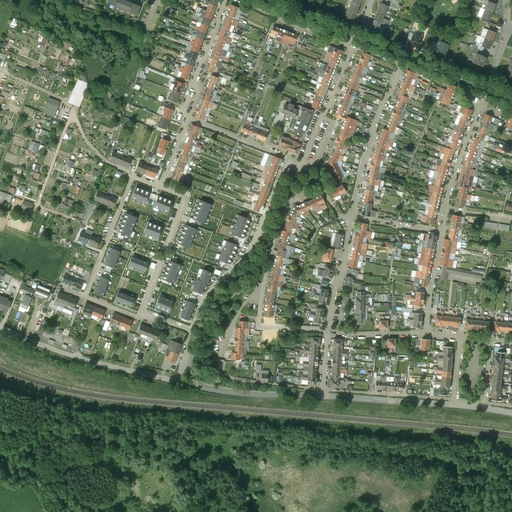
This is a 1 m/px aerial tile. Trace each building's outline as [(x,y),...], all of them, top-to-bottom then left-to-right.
[(140,6),(124,0),(109,0),(108,3),(113,5),(116,6),(118,7),(121,8),(124,9),(126,10),(129,11),(131,12),(137,15),(140,6)] [(488,1),(484,10),(492,13),(495,5),(488,1)] [(215,6),(205,2),(204,4),(208,6),(206,10),(213,13),(215,6)] [(359,5),(351,2),(345,17),(353,20),(355,14),(356,14),(357,11),(356,11),(359,5)] [(387,6),(381,3),(377,12),(384,14),(387,6)] [(238,7),(230,5),(228,11),(235,14),(238,7)] [(213,13),(206,10),(205,15),(201,13),(200,15),(210,19),(213,13)] [(492,13),(484,10),(481,18),(489,21),(492,13)] [(235,14),(228,11),(226,16),(233,20),(235,14)] [(384,14),(377,12),(373,20),(380,23),(387,26),(388,21),(383,18),(384,14)] [(210,19),(200,15),(200,16),(199,18),(198,22),(201,24),(207,26),(210,19)] [(233,20),(226,16),(225,16),(223,22),(231,25),(234,26),(236,27),(238,21),(233,20)] [(380,23),(373,20),(370,29),(377,31),(380,23)] [(201,24),(198,22),(196,27),(195,29),(205,33),(207,26),(201,24)] [(231,25),(223,22),(221,28),(228,31),(231,32),(232,32),(234,26),(231,25)] [(279,28),(273,26),(270,33),(276,36),(279,28)] [(228,31),(221,28),(219,34),(226,37),(227,35),(229,36),(231,32),(228,31)] [(283,30),(279,28),(276,36),(274,40),(280,43),(285,30),(283,29),(283,30)] [(205,33),(195,29),(194,31),(192,35),(196,37),(202,39),(205,33)] [(288,31),(285,30),(280,43),(286,45),(287,43),(287,44),(288,40),(291,33),(288,32),(288,31)] [(495,33),(488,30),(484,38),(492,40),(495,33)] [(291,33),(288,40),(287,44),(288,44),(288,46),(292,47),(294,44),(293,43),(293,42),(294,43),(297,35),(291,33)] [(416,35),(413,34),(410,42),(409,44),(417,48),(423,35),(417,33),(416,35)] [(226,37),(219,34),(216,40),(217,40),(224,43),(227,44),(229,45),(231,39),(226,37)] [(192,35),(190,40),(191,40),(190,42),(200,46),(202,39),(196,37),(192,35)] [(492,40),(484,38),(481,46),(489,49),(492,40)] [(224,43),(217,40),(214,46),(222,49),(224,43)] [(449,45),(440,41),(436,51),(445,55),(449,45)] [(200,46),(190,42),(189,45),(188,45),(187,49),(191,50),(197,53),(200,46)] [(474,47),(460,42),(458,46),(472,51),(474,47)] [(222,49),(214,46),(212,52),(220,55),(224,56),(224,57),(227,51),(222,49)] [(335,48),(332,47),(330,51),(329,53),(332,54),(340,57),(342,51),(335,48)] [(197,53),(191,50),(189,55),(185,53),(185,55),(195,59),(197,53)] [(220,55),(212,52),(210,58),(217,61),(220,55)] [(370,55),(363,52),(361,56),(360,58),(368,61),(370,55)] [(340,57),(332,54),(329,53),(328,56),(331,57),(330,60),(337,63),(340,57)] [(486,56),(477,53),(475,57),(470,55),(468,60),(483,66),(486,56)] [(195,59),(185,55),(184,57),(187,59),(186,63),(192,66),(195,59)] [(217,61),(210,58),(208,63),(208,64),(215,67),(217,61)] [(368,61),(360,58),(359,61),(358,64),(363,66),(363,67),(368,68),(369,69),(370,67),(370,66),(370,65),(371,63),(371,62),(368,61)] [(337,63),(330,60),(328,66),(335,69),(337,63)] [(186,63),(182,62),(179,69),(189,72),(192,66),(186,63)] [(215,67),(208,64),(208,63),(207,63),(205,70),(213,73),(215,67)] [(363,66),(358,64),(356,63),(355,67),(354,67),(353,69),(361,72),(363,67),(363,66)] [(328,66),(324,64),(322,70),(333,74),(335,69),(328,66)] [(333,74),(322,70),(318,68),(317,72),(320,73),(319,76),(323,77),(330,80),(333,74)] [(511,81),(511,70),(507,68),(505,74),(504,74),(503,77),(504,77),(501,83),(510,87),(511,81)] [(189,72),(179,69),(179,71),(182,72),(180,77),(187,79),(189,72)] [(361,72),(353,69),(352,72),(353,72),(351,75),(359,78),(361,72)] [(418,74),(407,70),(404,76),(412,79),(415,80),(418,81),(419,82),(420,79),(416,78),(418,74)] [(211,75),(208,81),(216,84),(219,85),(220,82),(221,79),(218,78),(219,76),(215,75),(215,76),(211,75)] [(359,78),(351,75),(349,81),(356,84),(359,78)] [(222,78),(219,76),(218,78),(221,79),(220,82),(233,87),(234,86),(235,83),(230,81),(226,79),(222,78)] [(412,79),(404,76),(403,79),(402,82),(409,85),(413,86),(414,82),(415,80),(412,79)] [(330,80),(323,77),(320,83),(328,86),(330,80)] [(183,84),(175,80),(173,84),(175,85),(172,90),(180,93),(183,84)] [(89,85),(78,81),(68,103),(79,108),(89,85)] [(216,84),(208,81),(206,87),(213,90),(216,84)] [(356,84),(349,81),(346,87),(354,90),(357,91),(360,85),(356,84)] [(328,86),(320,83),(317,82),(316,85),(315,88),(318,89),(326,92),(327,90),(328,86)] [(409,85),(402,82),(401,84),(400,88),(407,91),(410,92),(411,89),(413,86),(409,85)] [(456,87),(449,84),(446,90),(453,93),(456,87)] [(7,96),(8,91),(10,92),(11,86),(4,85),(1,95),(7,96)] [(213,90),(206,87),(204,93),(211,96),(212,96),(211,95),(213,90)] [(354,90),(346,87),(344,93),(351,96),(354,90)] [(407,91),(400,88),(397,94),(400,95),(410,99),(412,95),(411,95),(413,93),(410,92),(407,91)] [(326,92),(318,89),(316,95),(323,98),(325,94),(326,92)] [(180,93),(172,90),(170,96),(169,96),(167,99),(176,103),(180,93)] [(453,93),(446,90),(444,96),(451,99),(453,93)] [(211,96),(204,93),(202,99),(209,102),(212,103),(214,99),(215,97),(212,96),(211,96)] [(351,96),(344,93),(342,99),(349,101),(351,96)] [(451,99),(444,96),(440,94),(438,101),(441,102),(449,105),(451,99)] [(323,98),(316,95),(313,101),(321,104),(323,98)] [(410,99),(400,95),(398,101),(405,104),(408,105),(410,99)] [(60,103),(49,99),(43,113),(54,117),(60,103)] [(209,102),(202,99),(199,104),(207,108),(207,107),(210,109),(211,106),(215,108),(217,108),(217,107),(211,105),(212,103),(209,102)] [(349,101),(342,99),(340,102),(339,104),(347,107),(349,101)] [(321,104),(313,101),(312,103),(309,102),(308,105),(318,110),(321,104)] [(405,104),(398,101),(395,106),(403,109),(405,104)] [(289,104),(285,102),(282,111),(281,113),(286,115),(308,123),(313,111),(298,105),(296,109),(292,107),(293,105),(289,103),(289,104)] [(207,108),(199,104),(199,105),(198,108),(197,110),(205,114),(207,108)] [(347,107),(339,104),(338,107),(337,110),(344,113),(347,114),(350,108),(347,107)] [(403,109),(395,106),(394,110),(393,110),(392,112),(400,115),(400,116),(403,117),(405,113),(404,113),(405,111),(405,110),(403,109)] [(464,107),(461,106),(459,112),(462,114),(469,117),(472,110),(464,108),(464,107)] [(173,110),(165,107),(163,111),(164,111),(162,117),(169,120),(173,110)] [(205,114),(197,110),(195,117),(202,120),(202,119),(206,121),(207,118),(208,115),(205,114)] [(344,113),(337,110),(335,114),(334,116),(345,120),(346,117),(347,114),(344,113)] [(400,115),(392,112),(391,114),(392,115),(390,118),(398,121),(401,122),(400,122),(401,120),(403,117),(400,116),(400,115)] [(469,117),(462,114),(459,112),(457,115),(458,116),(456,118),(457,118),(460,119),(467,123),(468,120),(469,117)] [(492,117),(485,114),(482,120),(490,123),(492,117)] [(308,123),(286,115),(283,122),(280,130),(302,139),(308,123)] [(162,117),(159,116),(158,118),(159,118),(157,121),(159,122),(157,126),(166,129),(169,120),(162,117)] [(346,117),(345,120),(344,123),(356,128),(358,122),(346,117)] [(398,121),(390,118),(388,124),(395,127),(398,121)] [(467,123),(460,119),(457,118),(454,124),(455,124),(465,128),(466,125),(467,123)] [(246,120),(244,123),(243,124),(240,132),(247,134),(249,126),(251,123),(251,122),(246,120)] [(490,123),(482,120),(481,123),(480,123),(479,126),(487,129),(490,123)] [(256,125),(253,124),(251,123),(249,126),(247,134),(250,135),(250,136),(252,137),(255,129),(256,126),(256,125)] [(356,128),(344,123),(342,126),(341,128),(349,132),(349,131),(353,133),(356,128)] [(199,127),(192,124),(189,131),(197,133),(199,127)] [(395,127),(388,124),(386,130),(390,132),(393,133),(396,135),(399,128),(395,127)] [(465,128),(455,124),(453,126),(454,127),(452,130),(454,131),(455,131),(462,134),(465,128)] [(259,127),(257,126),(256,129),(255,129),(252,137),(255,138),(255,137),(258,139),(261,131),(263,128),(259,127)] [(487,129),(479,126),(478,128),(479,128),(477,132),(485,135),(487,129)] [(349,132),(341,128),(340,131),(339,134),(349,138),(349,139),(349,138),(352,133),(349,132)] [(390,132),(386,130),(383,128),(380,135),(388,138),(391,139),(392,135),(393,133),(390,132)] [(36,132),(35,137),(43,139),(46,131),(41,129),(40,133),(36,132)] [(454,131),(452,130),(451,132),(450,136),(453,137),(460,140),(461,138),(462,134),(455,131),(454,131)] [(197,133),(189,131),(187,136),(194,139),(197,133)] [(261,131),(258,139),(264,141),(267,133),(261,131)] [(485,135),(477,132),(475,137),(475,138),(483,141),(485,135)] [(349,138),(339,134),(337,138),(336,140),(344,143),(345,140),(348,141),(349,138)] [(388,138),(380,135),(378,141),(386,144),(390,145),(393,140),(391,139),(388,138)] [(194,139),(187,136),(187,137),(185,142),(192,145),(195,146),(196,144),(198,141),(194,139)] [(289,138),(286,137),(286,138),(282,136),(278,146),(296,153),(300,143),(295,141),(289,139),(289,138)] [(453,137),(450,136),(448,139),(445,138),(444,140),(450,143),(458,146),(459,143),(460,140),(453,137)] [(483,141),(475,138),(475,137),(473,136),(472,139),(471,143),(478,146),(481,140),(482,141),(483,141)] [(168,142),(162,139),(157,152),(163,155),(168,142)] [(344,143),(336,140),(335,143),(334,146),(341,149),(342,149),(344,150),(346,151),(348,145),(344,143)] [(458,146),(450,143),(444,140),(443,143),(447,144),(445,148),(446,148),(453,151),(455,152),(458,146)] [(386,144),(378,141),(377,144),(376,146),(383,150),(384,149),(387,150),(389,145),(386,144)] [(192,145),(185,142),(182,148),(183,148),(190,151),(193,152),(195,149),(194,149),(195,146),(192,145)] [(478,146),(471,143),(468,149),(476,152),(479,153),(480,153),(483,148),(478,146)] [(341,149),(334,146),(333,149),(332,149),(331,152),(339,155),(341,149)] [(383,150),(376,146),(375,149),(374,152),(385,156),(387,150),(384,149),(383,150)] [(445,148),(441,146),(439,153),(441,153),(444,154),(444,155),(451,157),(453,151),(446,148),(445,148)] [(190,151),(183,148),(180,154),(188,157),(191,158),(194,152),(193,152),(190,151)] [(476,152),(468,149),(467,152),(466,154),(473,157),(476,159),(478,155),(478,154),(479,153),(476,152)] [(116,153),(113,151),(109,160),(119,164),(122,156),(116,154),(116,153)] [(339,155),(331,152),(330,154),(331,154),(329,158),(337,161),(339,155)] [(385,156),(374,152),(372,159),(380,160),(383,161),(384,161),(385,156)] [(129,155),(126,154),(125,154),(123,153),(122,156),(119,164),(128,167),(131,159),(128,157),(129,155)] [(444,154),(441,153),(440,156),(439,160),(442,161),(450,163),(451,161),(450,161),(451,157),(444,155),(444,154)] [(188,157),(180,154),(178,160),(186,163),(189,164),(191,158),(188,157)] [(473,157),(466,154),(465,157),(464,160),(471,163),(473,157)] [(274,156),(270,155),(268,161),(272,162),(279,165),(279,166),(282,159),(274,156)] [(337,161),(329,158),(327,163),(330,169),(337,165),(336,163),(337,161)] [(380,160),(372,159),(371,162),(370,165),(379,166),(379,167),(382,167),(382,165),(383,164),(382,164),(383,161),(383,162),(383,161),(380,160)] [(439,160),(437,159),(435,165),(436,165),(440,167),(447,169),(449,166),(450,163),(442,161),(439,160)] [(186,163),(178,160),(176,166),(183,169),(186,163)] [(230,166),(235,168),(238,163),(232,160),(230,166)] [(471,163),(464,160),(463,162),(462,164),(461,167),(472,169),(472,167),(474,168),(474,166),(475,165),(471,163)] [(143,163),(139,162),(136,170),(145,174),(148,167),(142,164),(143,163)] [(279,165),(272,162),(269,168),(277,171),(279,166),(279,165)] [(337,165),(330,169),(333,174),(340,171),(344,172),(344,170),(343,170),(343,167),(337,165)] [(379,166),(370,165),(370,167),(369,171),(377,173),(381,174),(384,174),(385,168),(382,167),(379,167),(379,166)] [(440,167),(436,165),(435,171),(438,172),(438,173),(445,175),(447,169),(440,167)] [(183,169),(176,166),(174,172),(181,175),(183,169)] [(154,168),(154,169),(148,167),(145,174),(154,177),(158,169),(154,168)] [(472,169),(461,167),(461,169),(461,170),(460,173),(468,175),(472,176),(473,176),(474,170),(472,169)] [(277,171),(269,168),(267,174),(274,177),(277,171)] [(181,175),(174,172),(173,171),(171,178),(179,181),(181,175)] [(340,171),(333,174),(336,180),(339,179),(343,177),(340,171)] [(377,173),(369,171),(368,177),(376,179),(379,180),(380,180),(381,174),(377,173)] [(445,175),(438,173),(438,172),(435,171),(434,171),(432,178),(433,178),(436,179),(443,181),(445,175)] [(274,177),(267,174),(264,173),(263,176),(266,177),(265,180),(272,183),(274,177)] [(468,175),(460,173),(459,179),(470,182),(471,178),(472,176),(468,175)] [(443,181),(436,179),(433,178),(432,181),(431,185),(434,186),(434,185),(442,187),(443,185),(443,181)] [(265,180),(262,179),(261,181),(259,185),(262,186),(270,189),(272,183),(265,180)] [(470,182),(459,179),(458,183),(457,186),(460,186),(467,188),(470,188),(472,182),(470,182)] [(374,185),(366,183),(365,186),(366,186),(365,189),(373,191),(377,192),(378,186),(377,185),(375,185),(374,185)] [(342,185),(336,188),(340,195),(346,192),(342,185)] [(442,187),(434,185),(434,186),(431,185),(429,191),(433,192),(441,193),(441,190),(442,190),(442,187)] [(270,189),(262,186),(260,192),(268,195),(270,189)] [(136,200),(140,189),(136,187),(131,198),(136,200)] [(340,195),(336,188),(330,190),(334,198),(335,200),(339,199),(341,198),(340,195)] [(136,200),(141,202),(145,190),(140,189),(136,200)] [(150,192),(145,190),(141,202),(145,204),(150,192)] [(441,193),(433,192),(429,191),(427,190),(426,193),(429,194),(428,197),(431,198),(439,199),(441,193)] [(0,191),(0,201),(9,204),(12,196),(0,191)] [(101,192),(97,191),(94,199),(103,203),(106,196),(107,193),(102,191),(101,192)] [(268,195),(260,192),(259,195),(258,198),(265,201),(268,195)] [(466,194),(458,192),(457,198),(465,200),(468,200),(468,198),(469,195),(466,194)] [(321,195),(315,198),(318,205),(319,205),(321,208),(322,207),(323,206),(326,205),(327,205),(326,202),(324,202),(321,195)] [(112,198),(106,196),(103,203),(113,207),(116,198),(112,197),(112,198)] [(154,207),(159,209),(163,197),(158,196),(154,207)] [(163,210),(168,199),(163,197),(159,209),(163,210)] [(431,198),(428,197),(428,198),(428,201),(427,203),(430,204),(438,206),(439,199),(431,198)] [(265,201),(258,198),(256,204),(263,206),(265,201)] [(315,198),(309,201),(313,208),(312,208),(315,211),(316,212),(321,209),(321,208),(319,205),(318,205),(315,198)] [(465,200),(457,198),(456,202),(455,205),(458,205),(463,206),(465,200)] [(172,201),(168,199),(163,210),(168,212),(172,201)] [(21,205),(31,209),(33,204),(23,200),(21,205)] [(198,205),(209,209),(211,204),(200,200),(198,205)] [(0,210),(7,213),(9,204),(0,201),(0,210)] [(309,201),(306,202),(303,203),(307,211),(312,208),(313,208),(309,201)] [(303,203),(301,204),(301,205),(298,206),(301,213),(304,216),(309,213),(307,211),(303,203)] [(430,204),(427,203),(427,206),(426,206),(425,209),(428,210),(437,212),(437,209),(438,206),(430,204)] [(263,206),(256,204),(253,210),(261,213),(263,206)] [(298,206),(295,204),(291,213),(298,217),(299,215),(301,213),(298,206)] [(198,205),(196,209),(207,214),(209,209),(198,205)] [(370,210),(363,208),(361,215),(369,217),(369,216),(374,217),(375,211),(370,210)] [(206,218),(207,214),(196,209),(194,214),(206,218)] [(437,212),(428,210),(425,209),(425,213),(424,216),(427,216),(435,218),(436,214),(437,212)] [(137,217),(126,213),(124,218),(135,222),(137,217)] [(298,217),(291,213),(289,216),(287,218),(295,222),(298,217)] [(206,218),(194,214),(193,219),(204,223),(206,218)] [(237,220),(248,225),(250,220),(239,215),(237,220)] [(461,217),(456,215),(453,215),(452,218),(452,221),(459,223),(463,223),(467,224),(467,221),(463,220),(464,217),(461,217)] [(435,218),(427,216),(425,222),(433,224),(435,218)] [(135,222),(124,218),(122,222),(133,227),(135,222)] [(295,222),(287,218),(286,221),(287,221),(285,224),(293,228),(296,229),(297,227),(298,224),(295,222)] [(235,225),(247,229),(248,225),(237,220),(235,225)] [(459,223),(452,221),(450,227),(458,229),(461,230),(461,229),(462,226),(463,223),(459,223)] [(133,227),(122,222),(120,227),(131,231),(133,227)] [(153,224),(148,222),(144,233),(148,235),(153,224)] [(367,224),(360,223),(359,227),(358,226),(358,229),(366,231),(367,224)] [(153,224),(148,235),(153,237),(157,225),(153,224)] [(293,228),(285,224),(284,228),(283,228),(282,230),(290,233),(293,235),(295,232),(294,231),(296,229),(293,228)] [(157,225),(153,237),(158,239),(162,227),(157,225)] [(196,229),(185,225),(183,229),(194,234),(196,229)] [(233,229),(245,234),(247,229),(235,225),(233,229)] [(131,231),(120,227),(118,231),(130,236),(131,231)] [(458,229),(450,227),(449,233),(457,235),(459,236),(460,233),(461,230),(458,229)] [(194,234),(183,229),(181,234),(193,238),(194,234)] [(245,234),(233,229),(232,234),(243,238),(245,234)] [(366,231),(358,229),(357,232),(358,232),(357,235),(363,237),(366,238),(368,238),(368,235),(365,234),(366,231)] [(290,233),(282,230),(281,232),(282,233),(280,236),(288,239),(291,240),(292,238),(293,235),(290,233)] [(85,233),(81,231),(78,240),(87,243),(90,236),(85,234),(85,233)] [(344,235),(336,233),(334,240),(342,242),(344,235)] [(429,234),(424,233),(423,238),(423,240),(425,240),(427,241),(435,242),(436,236),(429,234)] [(457,235),(449,233),(447,239),(447,240),(452,241),(457,242),(458,242),(459,239),(461,240),(462,236),(459,236),(457,235)] [(52,234),(50,241),(59,243),(61,236),(52,234)] [(193,238),(181,234),(180,238),(191,243),(193,238)] [(363,237),(357,235),(355,235),(353,241),(361,243),(361,242),(365,243),(366,238),(363,237)] [(96,238),(90,236),(87,243),(97,247),(100,239),(96,237),(96,238)] [(288,239),(280,236),(279,239),(278,242),(286,245),(288,239)] [(191,243),(180,238),(178,243),(189,248),(191,243)] [(452,241),(447,240),(447,239),(444,239),(443,245),(451,247),(454,247),(456,248),(457,242),(452,241)] [(342,242),(334,240),(333,246),(341,248),(342,242)] [(435,242),(427,241),(425,240),(424,243),(419,243),(418,245),(426,247),(434,249),(435,242)] [(224,246),(236,251),(238,246),(226,241),(224,246)] [(286,245),(278,242),(277,244),(277,245),(276,248),(278,249),(286,251),(289,252),(291,246),(286,245)] [(451,247),(443,245),(442,249),(441,251),(452,254),(454,247),(451,247)] [(233,255),(234,255),(236,251),(224,246),(223,250),(223,251),(233,255)] [(426,247),(423,246),(421,253),(433,255),(434,249),(426,247)] [(360,249),(352,247),(351,250),(352,250),(351,253),(359,255),(364,256),(365,250),(363,250),(360,249)] [(119,251),(112,248),(110,254),(118,257),(120,251),(119,251)] [(325,248),(323,256),(322,260),(330,262),(332,250),(325,248)] [(286,251),(278,249),(276,255),(284,257),(286,251)] [(220,255),(231,259),(233,255),(223,251),(223,250),(222,250),(220,255)] [(452,254),(441,251),(441,254),(440,258),(448,259),(452,260),(453,256),(453,257),(454,254),(452,254)] [(433,255),(421,253),(420,259),(424,259),(432,261),(432,258),(433,255)] [(118,257),(110,254),(107,259),(116,262),(118,257)] [(229,264),(231,259),(220,255),(218,260),(229,264)] [(284,257),(276,255),(275,258),(274,260),(282,263),(283,261),(284,257)] [(137,259),(132,257),(129,265),(134,267),(137,259)] [(448,259),(440,258),(439,264),(443,265),(447,266),(448,259)] [(116,262),(107,259),(105,264),(114,268),(116,262)] [(137,259),(134,267),(139,269),(143,261),(137,259)] [(357,261),(349,259),(348,266),(356,268),(357,261)] [(432,261),(424,259),(420,259),(419,259),(418,265),(422,266),(430,267),(431,263),(432,261)] [(181,265),(169,260),(168,265),(179,270),(181,265)] [(282,263),(274,260),(273,263),(274,263),(273,267),(280,269),(282,263)] [(143,261),(139,269),(145,271),(148,263),(143,261)] [(179,270),(168,265),(166,270),(177,274),(179,270)] [(280,269),(273,267),(271,273),(279,275),(280,269)] [(203,269),(201,275),(209,278),(211,273),(203,269)] [(332,272),(318,269),(317,272),(319,272),(318,276),(331,279),(332,275),(332,274),(332,273),(332,272)] [(68,273),(63,270),(61,273),(64,274),(65,274),(62,282),(71,286),(74,278),(75,275),(68,273)] [(177,274),(166,270),(164,274),(175,279),(177,274)] [(421,272),(418,271),(418,275),(416,274),(416,277),(420,278),(428,280),(429,277),(428,277),(429,273),(421,272)] [(8,284),(11,275),(5,273),(1,285),(6,287),(8,284)] [(279,275),(271,273),(269,279),(276,280),(277,280),(280,281),(282,276),(279,275)] [(175,279),(164,274),(162,279),(173,283),(175,279)] [(209,278),(201,275),(199,280),(205,283),(207,284),(209,278)] [(354,278),(346,276),(344,284),(352,286),(352,284),(357,285),(358,282),(353,281),(354,278)] [(101,277),(98,282),(107,285),(109,280),(101,277)] [(428,280),(420,278),(416,277),(415,277),(414,283),(419,284),(427,286),(427,282),(428,282),(428,280)] [(79,281),(74,278),(71,286),(80,289),(84,281),(80,279),(79,281)] [(195,285),(203,288),(205,283),(199,280),(197,279),(195,285)] [(276,280),(269,279),(269,282),(268,282),(268,285),(276,286),(281,287),(281,281),(280,281),(277,280),(276,280)] [(98,282),(96,287),(105,291),(107,285),(98,282)] [(53,291),(37,285),(34,294),(48,299),(49,296),(51,297),(53,291)] [(203,288),(195,285),(193,290),(201,294),(203,288)] [(276,286),(268,285),(267,288),(268,288),(267,291),(275,292),(278,293),(279,291),(276,290),(276,286)] [(94,293),(103,296),(105,291),(96,287),(94,293)] [(321,289),(318,289),(317,292),(314,292),(313,294),(327,297),(328,290),(321,289)] [(68,296),(58,292),(55,301),(59,302),(59,301),(65,303),(68,296)] [(120,302),(124,294),(118,292),(115,300),(120,302)] [(26,295),(25,294),(25,295),(22,304),(28,306),(31,297),(26,295)] [(126,304),(129,296),(124,294),(120,302),(126,304)] [(327,297),(313,294),(313,297),(319,298),(318,302),(325,304),(327,297)] [(68,296),(65,303),(63,307),(73,311),(77,300),(68,296)] [(135,298),(129,296),(126,304),(131,306),(135,298)] [(160,309),(164,298),(159,296),(155,307),(160,309)] [(11,302),(0,297),(0,308),(7,312),(11,302)] [(164,311),(169,299),(164,298),(160,309),(164,311)] [(423,299),(409,298),(409,300),(415,301),(414,305),(422,306),(423,299)] [(173,301),(169,299),(164,311),(169,313),(173,301)] [(185,306),(193,309),(195,304),(187,301),(185,306)] [(95,307),(85,303),(82,312),(86,313),(85,315),(91,317),(92,314),(95,307)] [(185,306),(182,311),(191,315),(193,309),(185,306)] [(104,311),(95,307),(92,314),(98,316),(97,317),(101,319),(104,311)] [(324,310),(317,308),(316,312),(309,311),(309,314),(323,316),(324,310)] [(191,315),(182,311),(180,317),(188,320),(191,315)] [(363,312),(356,312),(356,319),(359,319),(359,324),(362,324),(365,324),(367,321),(367,312),(363,312)] [(24,313),(20,322),(24,324),(28,315),(24,313)] [(123,318),(113,314),(110,322),(114,324),(114,323),(120,325),(123,318)] [(323,316),(309,314),(308,316),(314,317),(314,322),(321,323),(323,316)] [(272,317),(264,316),(263,327),(263,331),(267,331),(271,331),(271,328),(272,317)] [(385,316),(381,316),(381,321),(379,321),(379,329),(387,329),(387,321),(385,321),(385,316)] [(132,321),(123,318),(120,325),(119,328),(124,330),(125,328),(129,330),(132,321)] [(421,321),(407,319),(407,321),(413,322),(412,327),(420,327),(421,321)] [(150,328),(141,325),(137,333),(141,335),(140,337),(146,339),(147,336),(150,328)] [(160,332),(150,328),(147,336),(146,339),(150,341),(153,339),(156,340),(160,332)] [(319,338),(311,337),(306,337),(306,340),(311,341),(311,343),(311,344),(318,344),(318,345),(319,345),(319,338)] [(395,339),(387,339),(387,347),(389,347),(389,352),(393,352),(393,351),(395,351),(395,339)] [(429,339),(421,339),(421,343),(419,343),(419,345),(418,344),(417,350),(421,351),(421,350),(425,350),(425,347),(426,347),(429,347),(429,339)] [(182,344),(173,341),(172,345),(169,344),(168,346),(167,349),(171,351),(178,354),(182,344)] [(447,341),(444,341),(443,346),(442,352),(451,353),(451,347),(447,346),(447,341)] [(503,347),(503,352),(498,351),(497,357),(497,358),(504,359),(505,359),(506,352),(506,347),(503,347)] [(178,354),(171,351),(168,357),(167,356),(166,360),(174,363),(178,354)] [(317,358),(300,356),(300,360),(302,361),(302,363),(316,364),(316,365),(317,365),(318,358),(317,357),(317,358)] [(341,360),(333,359),(332,359),(331,366),(332,366),(346,367),(346,364),(340,364),(341,360)] [(380,381),(375,381),(375,389),(382,389),(383,375),(380,375),(380,381)] [(315,378),(301,377),(301,379),(308,380),(307,384),(310,384),(312,385),(316,385),(316,378),(315,378)]
